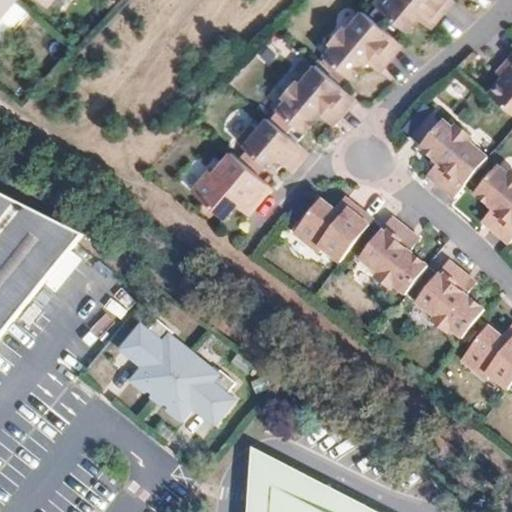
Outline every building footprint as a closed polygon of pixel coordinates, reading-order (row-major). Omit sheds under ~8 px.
[(0,0),(0,10),(8,0),(0,0)] [(412,8),(420,16),(434,0),(361,0),(394,28),(404,17),(412,8)] [(387,38),(346,4),(329,23),(320,24),(312,33),(313,42),(305,52),(329,74),(345,56),(350,60),(357,52),(367,61),(387,38)] [(412,8),(404,17),(412,25),(420,16),(412,8)] [(482,95),(511,119),(511,53),(507,49),(496,62),(500,65),(491,76),(495,79),(482,95)] [(357,52),(350,60),(360,69),(367,61),(357,52)] [(345,97),(303,62),(285,83),(276,82),(268,92),(269,101),(262,110),(287,132),(302,115),(307,120),(315,111),(325,120),(345,97)] [(500,65),(496,62),(487,72),(491,76),(500,65)] [(317,128),(325,120),(315,111),(307,120),(317,128)] [(301,155),(260,119),(250,131),(244,126),(229,143),(267,175),(274,167),(273,161),(278,156),(291,166),(301,155)] [(433,160),(429,165),(438,173),(430,182),(449,199),(484,158),(469,145),(468,135),(459,127),(448,127),(439,119),(417,146),(433,160)] [(264,187),(227,156),(209,176),(205,172),(185,195),(218,222),(228,211),(235,203),(244,211),(264,187)] [(273,161),(274,167),(284,175),(291,166),(278,156),(273,161)] [(438,173),(429,165),(421,174),(430,182),(438,173)] [(489,223),(481,232),(501,248),(511,235),(511,179),(510,178),(502,179),(490,168),(468,196),(485,210),(480,215),(489,223)] [(0,323),(75,233),(0,197),(0,323)] [(235,203),(228,211),(237,219),(244,211),(235,203)] [(330,203),(322,212),(330,218),(337,209),(330,203)] [(330,218),(322,212),(311,204),(284,237),(308,255),(311,252),(331,268),(362,228),(337,209),(330,218)] [(472,224),(481,232),(489,223),(480,215),(472,224)] [(388,254),(396,244),(372,226),(340,269),(360,284),(360,294),(369,300),(380,300),(390,308),(411,282),(392,267),(397,261),(388,254)] [(388,254),(397,261),(404,251),(396,244),(388,254)] [(451,307),(454,302),(445,295),(453,285),(432,268),(398,310),(418,325),(419,335),(429,343),(437,341),(448,350),(470,322),(451,307)] [(462,292),(453,285),(445,295),(454,302),(462,292)] [(193,339),(150,303),(142,312),(136,308),(114,336),(136,353),(125,366),(151,389),(193,339)] [(495,351),(487,344),(474,334),(448,368),(472,387),(475,383),(495,398),(511,377),(511,347),(503,340),(495,351)] [(495,334),(487,344),(495,351),(503,340),(495,334)] [(229,367),(193,339),(151,389),(176,410),(189,394),(211,413),(233,383),(223,376),(229,367)] [(511,399),(501,414),(511,422),(511,427),(511,399)] [(344,511),(267,475),(264,511),(344,511)]
